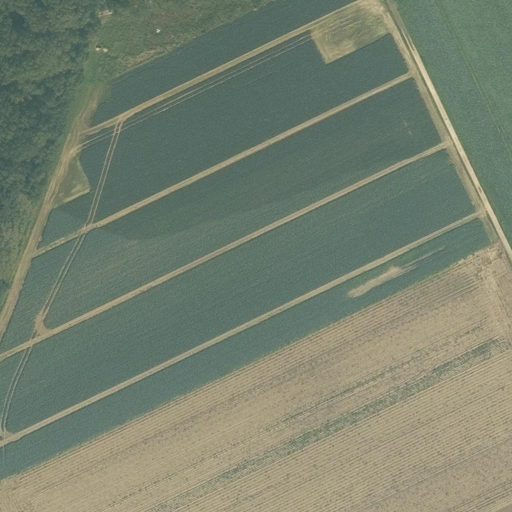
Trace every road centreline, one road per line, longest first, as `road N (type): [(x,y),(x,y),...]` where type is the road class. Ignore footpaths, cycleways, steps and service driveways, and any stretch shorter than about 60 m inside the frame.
road 1 (track): [(388,0),(511,259)]
road 2 (track): [(144,0),(0,34)]
